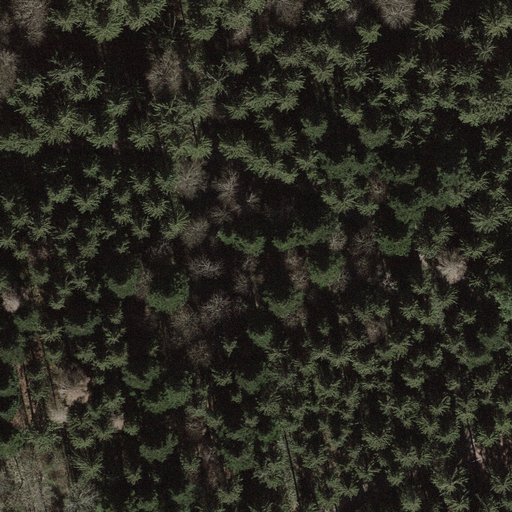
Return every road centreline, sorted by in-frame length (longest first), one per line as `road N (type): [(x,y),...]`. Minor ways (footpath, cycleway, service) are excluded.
road 1 (track): [(0,152),(86,142),(220,151),(511,298)]
road 2 (track): [(511,422),(326,511)]
